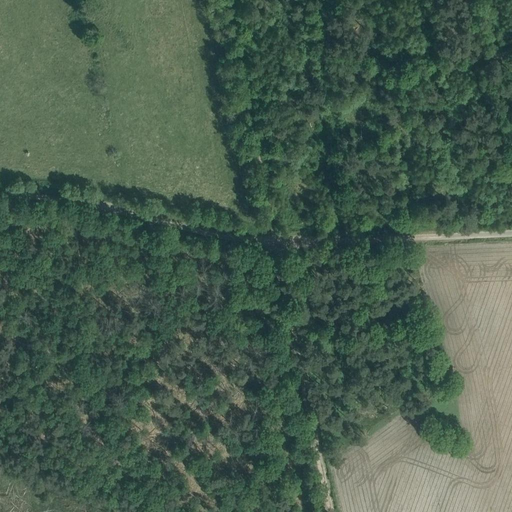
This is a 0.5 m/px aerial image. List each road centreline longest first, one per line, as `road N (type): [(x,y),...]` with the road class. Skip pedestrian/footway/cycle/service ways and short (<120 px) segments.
road 1 (track): [(277,237),(77,196),(0,189)]
road 2 (track): [(277,237),(332,511)]
road 3 (unclassified): [(335,241),(511,232)]
